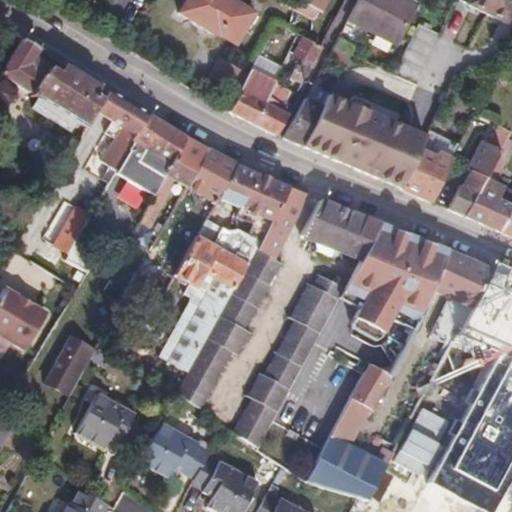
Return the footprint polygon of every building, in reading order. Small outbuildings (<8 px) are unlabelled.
[(217,36),(219,32),(235,42),(252,13),(229,0),(186,0),(179,12),(217,36)] [(414,6),(402,0),(357,0),(346,21),(394,45),(414,6)] [(511,10),(511,0),(468,0),(467,3),(506,23),(511,10)] [(287,51),(296,34),(275,23),(266,40),(287,51)] [(311,64),(320,47),(301,36),(291,54),(299,58),(311,64)] [(0,69),(0,75),(86,128),(89,124),(102,103),(93,98),(98,89),(63,67),(59,76),(33,60),(38,52),(18,39),(0,69)] [(342,66),(348,56),(332,47),(327,57),(342,66)] [(301,83),(311,64),(299,58),(290,77),(301,83)] [(481,104),(494,76),(479,69),(469,90),(475,93),(472,100),(481,104)] [(250,71),(228,113),(251,124),(272,82),(250,71)] [(272,82),(251,124),(273,135),(286,114),(284,113),(289,104),(283,99),(288,91),(272,82)] [(327,95),(320,107),(300,146),(337,162),(338,159),(354,166),(353,169),(376,179),(385,160),(392,163),(409,131),(327,95)] [(106,185),(115,171),(146,119),(114,100),(108,96),(102,103),(89,124),(97,129),(115,141),(100,163),(108,168),(100,182),(106,185)] [(283,138),(300,146),(320,107),(304,98),(283,138)] [(485,132),(489,123),(479,118),(474,127),(485,132)] [(154,194),(183,141),(146,119),(115,171),(154,194)] [(445,209),(463,217),(483,179),(499,148),(504,139),(508,132),(496,126),(488,142),(482,139),(466,170),(469,171),(460,187),(458,185),(445,209)] [(424,138),(419,149),(435,157),(437,152),(451,158),(458,143),(428,129),(424,138)] [(424,138),(409,131),(392,163),(385,160),(376,179),(399,189),(419,149),(424,138)] [(154,194),(140,219),(147,224),(166,194),(164,193),(170,182),(184,189),(205,152),(183,141),(154,194)] [(435,157),(419,149),(399,189),(429,202),(451,158),(437,152),(435,157)] [(205,152),(184,189),(213,205),(217,197),(233,166),(205,152)] [(354,166),(338,159),(337,162),(353,169),(354,166)] [(233,166),(217,197),(271,220),(287,190),(233,166)] [(463,217),(495,231),(508,206),(495,200),(501,187),(483,179),(463,217)] [(188,371),(175,395),(197,411),(230,353),(236,356),(249,334),(243,330),(279,264),(273,260),(306,197),(287,190),(271,220),(257,247),(188,371)] [(511,198),(508,206),(495,231),(511,238),(511,198)] [(377,226),(317,202),(299,237),(318,245),(315,250),(329,257),(332,250),(358,262),(377,226)] [(49,246),(64,255),(88,216),(73,207),(49,246)] [(203,222),(174,276),(199,291),(161,355),(188,371),(257,247),(238,233),(226,235),(203,222)] [(382,228),(377,226),(358,262),(342,290),(338,298),(346,302),(364,313),(360,323),(389,335),(400,310),(418,319),(430,292),(445,254),(382,228)] [(445,254),(430,292),(455,306),(446,322),(458,329),(488,273),(445,254)] [(140,268),(129,288),(139,291),(149,272),(140,268)] [(511,283),(488,273),(457,330),(499,349),(427,486),(478,511),(493,511),(511,481),(511,283)] [(249,400),(230,434),(255,450),(264,434),(271,420),(280,405),(311,347),(338,298),(342,290),(315,275),(309,287),(305,285),(287,318),(291,320),(261,377),(256,375),(244,397),(249,400)] [(129,288),(107,279),(101,289),(124,298),(129,288)] [(129,288),(124,298),(119,305),(129,309),(139,291),(129,288)] [(41,313),(0,289),(0,338),(21,350),(41,313)] [(458,329),(446,322),(436,341),(439,343),(426,370),(434,374),(458,329)] [(94,351),(96,349),(73,336),(48,381),(70,394),(94,351)] [(403,386),(422,396),(434,374),(426,370),(414,364),(403,386)] [(303,482),(353,497),(366,500),(385,465),(346,444),(360,418),(365,421),(388,378),(365,367),(361,374),(344,405),(321,449),(316,457),(303,482)] [(74,432),(102,448),(107,439),(128,451),(145,420),(95,392),(74,432)] [(192,480),(207,454),(195,447),(197,445),(159,424),(137,462),(165,478),(169,470),(180,476),(181,475),(192,480)] [(37,445),(12,430),(5,442),(29,459),(37,445)] [(218,460),(207,454),(192,480),(189,485),(204,494),(201,499),(208,503),(205,508),(213,511),(240,511),(256,484),(216,463),(218,460)] [(102,511),(108,503),(78,487),(70,502),(67,501),(61,511),(102,511)] [(255,511),(301,511),(267,491),(255,511)]
